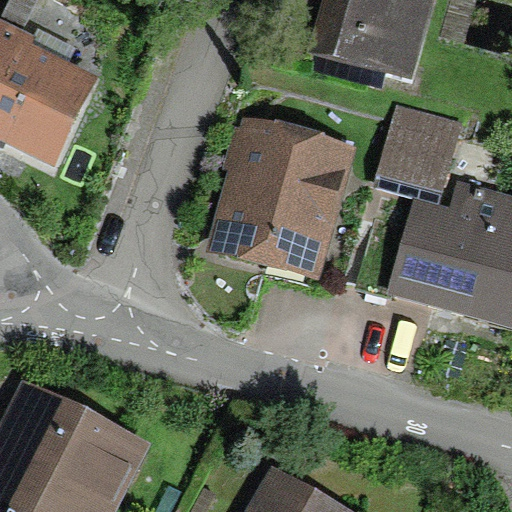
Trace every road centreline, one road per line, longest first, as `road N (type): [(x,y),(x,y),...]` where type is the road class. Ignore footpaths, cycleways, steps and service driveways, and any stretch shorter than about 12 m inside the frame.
road 1 (residential): [(511,446),(116,335)]
road 2 (residential): [(116,335),(173,106),(217,0)]
